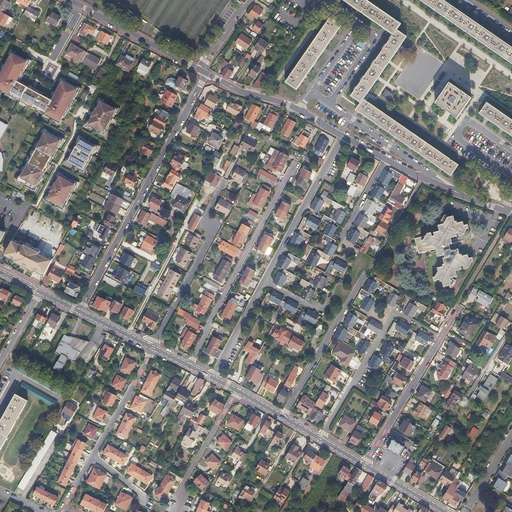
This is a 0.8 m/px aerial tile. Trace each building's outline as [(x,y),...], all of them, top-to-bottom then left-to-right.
[(10,2),(6,0),(0,0),(0,10),(2,12),(4,13),(10,2)] [(364,99),(365,99),(368,94),(379,79),(391,62),(408,38),(398,31),(402,25),(399,23),(365,0),(343,0),(354,8),(369,18),(385,29),(393,35),(351,97),(360,103),(364,99)] [(511,47),(444,0),(421,0),(511,63),(511,47)] [(320,5),(316,3),(310,12),(314,14),(320,5)] [(264,10),(256,5),(254,9),(251,13),(259,18),(264,10)] [(39,13),(28,7),(24,14),(35,20),(39,13)] [(4,13),(2,12),(0,15),(0,23),(4,26),(6,22),(8,19),(9,16),(4,13)] [(62,18),(51,12),(47,21),(57,26),(62,18)] [(341,26),(330,18),(286,82),(297,90),(303,81),(314,65),(325,50),(335,34),(341,26)] [(264,24),(259,20),(253,30),(255,32),(258,33),(262,27),(264,24)] [(84,23),(79,32),(85,35),(87,32),(96,37),(99,31),(84,23)] [(101,32),(99,31),(96,37),(95,38),(107,45),(112,37),(102,31),(101,32)] [(253,41),(242,34),(236,42),(247,50),(253,41)] [(269,45),(261,39),(255,49),(256,49),(255,50),(259,53),(259,52),(263,54),(265,51),(269,45)] [(69,48),(66,54),(72,58),(79,61),(82,63),(82,62),(87,53),(73,45),(70,49),(69,48)] [(20,78),(30,61),(12,51),(0,73),(0,90),(34,109),(35,108),(43,113),(43,114),(60,123),(64,116),(65,116),(80,89),(62,79),(53,96),(54,97),(53,100),(42,95),(43,93),(29,85),(28,87),(17,81),(19,78),(20,78)] [(95,69),(100,60),(87,53),(82,62),(95,69)] [(127,57),(122,55),(117,64),(130,71),(134,61),(133,61),(134,58),(128,55),(127,57)] [(255,65),(257,66),(250,75),(254,78),(262,68),(259,66),(265,58),(262,56),(255,65)] [(153,63),(144,58),(139,67),(140,67),(138,71),(146,75),(148,71),(148,72),(153,63)] [(226,67),(225,69),(221,75),(228,79),(234,70),(231,68),(230,70),(226,67)] [(108,72),(101,68),(97,75),(102,77),(101,79),(103,80),(108,72)] [(268,77),(263,73),(253,87),(260,89),(268,77)] [(187,80),(179,77),(175,85),(176,85),(174,89),(180,92),(181,88),(182,89),(187,80)] [(85,80),(84,82),(96,89),(98,87),(85,80)] [(471,98),(449,83),(435,103),(448,112),(457,118),(471,98)] [(394,94),(388,90),(384,96),(390,100),(394,94)] [(177,96),(167,91),(160,102),(171,108),(177,96)] [(219,99),(210,94),(204,104),(213,109),(216,110),(219,112),(221,109),(215,106),(219,99)] [(458,165),(366,101),(365,99),(364,99),(360,103),(356,110),(359,112),(365,116),(380,127),(395,137),(411,148),(426,159),(442,170),(451,176),(455,170),(458,165)] [(100,100),(86,125),(104,135),(118,110),(100,100)] [(234,104),(229,102),(225,110),(236,116),(241,106),(237,104),(236,104),(236,105),(234,104)] [(511,120),(487,103),(479,114),(487,119),(502,129),(511,136),(511,120)] [(210,109),(201,104),(195,116),(201,120),(203,116),(208,119),(210,115),(207,114),(210,109)] [(260,108),(252,104),(245,118),(253,122),(254,121),(260,108)] [(153,113),(156,115),(166,121),(170,113),(160,108),(159,110),(156,108),(153,113)] [(277,117),(269,113),(264,124),(271,128),(277,117)] [(154,120),(163,125),(165,126),(165,125),(167,121),(166,121),(156,115),(154,120)] [(296,123),(288,119),(280,133),(288,137),(296,123)] [(152,125),(151,125),(149,129),(158,134),(163,125),(154,120),(152,125)] [(264,124),(259,122),(255,129),(259,132),(264,124)] [(191,123),(187,131),(195,136),(200,127),(191,123)] [(45,130),(17,181),(35,191),(63,140),(45,130)] [(301,134),(300,134),(295,143),(304,148),(309,138),(308,138),(310,134),(303,131),(301,134)] [(224,138),(214,133),(209,141),(219,147),(224,138)] [(79,137),(66,162),(84,172),(97,147),(79,137)] [(256,145),(243,138),(239,147),(238,148),(242,149),(242,148),(252,153),(256,145)] [(329,142),(321,138),(314,149),(323,153),(329,142)] [(144,144),(145,144),(142,148),(143,149),(142,152),(149,156),(151,153),(154,148),(153,148),(155,144),(146,139),(144,144)] [(239,147),(235,144),(230,153),(234,155),(238,148),(239,147)] [(280,153),(276,150),(267,167),(275,172),(277,169),(280,171),(283,167),(286,160),(288,157),(280,153)] [(177,156),(176,155),(171,163),(173,164),(171,167),(178,171),(180,168),(184,160),(186,156),(179,153),(177,156)] [(360,162),(352,158),(348,166),(356,170),(360,162)] [(109,167),(106,165),(103,172),(114,177),(118,168),(111,164),(109,167)] [(390,172),(387,170),(380,181),(384,183),(389,186),(394,177),(400,180),(403,174),(392,168),(390,172)] [(236,169),(231,178),(237,182),(244,186),(249,176),(236,169)] [(312,173),(304,169),(303,173),(299,180),(297,184),(304,188),(312,173)] [(131,170),(128,175),(125,181),(134,186),(137,180),(137,179),(131,176),(133,172),(131,170)] [(171,175),(173,176),(166,188),(171,190),(174,183),(176,184),(177,182),(181,174),(174,170),(171,175)] [(220,178),(209,172),(205,180),(211,183),(210,186),(214,188),(216,185),(220,178)] [(267,173),(266,176),(275,182),(277,178),(267,173)] [(356,176),(351,173),(347,180),(352,183),(356,176)] [(367,177),(360,173),(355,181),(363,185),(367,177)] [(59,174),(45,200),(63,210),(77,184),(59,174)] [(261,174),(259,178),(273,186),(275,182),(266,176),(261,174)] [(398,183),(395,190),(392,194),(390,198),(404,205),(406,201),(399,197),(405,187),(404,187),(409,177),(404,175),(399,184),(398,183)] [(382,187),(379,184),(372,196),(375,198),(381,201),(386,191),(392,194),(395,190),(389,186),(384,183),(382,187)] [(271,188),(264,184),(262,188),(257,196),(254,193),(248,203),(255,207),(256,204),(261,207),(263,203),(268,196),(270,192),(269,192),(271,188)] [(356,189),(351,186),(347,193),(352,195),(356,189)] [(328,194),(323,191),(319,198),(316,196),(311,205),(310,208),(318,212),(324,202),(330,206),(333,201),(326,197),(328,194)] [(18,192),(16,196),(25,201),(27,197),(18,192)] [(181,195),(177,193),(171,205),(184,213),(191,201),(180,196),(181,195)] [(108,201),(120,207),(124,200),(112,194),(108,201)] [(150,207),(157,210),(162,201),(154,196),(148,206),(150,207)] [(373,201),(370,200),(364,210),(367,212),(372,215),(377,206),(384,209),(387,204),(381,201),(375,198),(373,201)] [(390,198),(389,199),(403,207),(404,205),(390,198)] [(219,199),(215,207),(214,209),(221,212),(228,215),(232,206),(219,199)] [(104,208),(117,215),(120,207),(108,201),(104,208)] [(277,213),(275,216),(283,220),(291,205),(283,201),(281,205),(277,213)] [(330,206),(337,209),(331,220),(336,222),(340,224),(346,213),(343,211),(345,207),(340,205),(333,201),(330,206)] [(157,210),(150,207),(149,210),(152,212),(159,216),(161,212),(157,210)] [(386,207),(382,213),(389,218),(391,215),(392,213),(391,212),(392,210),(386,207)] [(250,210),(248,213),(256,218),(258,215),(250,210)] [(151,215),(143,211),(138,220),(146,224),(149,217),(156,221),(156,222),(164,226),(167,220),(159,216),(152,212),(151,215)] [(365,216),(362,214),(356,225),(359,226),(364,229),(369,220),(375,223),(378,218),(372,215),(367,212),(365,216)] [(201,216),(196,213),(190,224),(188,228),(194,231),(201,216)] [(248,213),(246,217),(254,222),(256,218),(248,213)] [(106,222),(103,220),(101,225),(104,226),(110,229),(112,227),(113,227),(116,222),(113,221),(115,218),(109,215),(106,222)] [(307,219),(304,218),(298,229),(300,230),(303,232),(307,225),(316,230),(321,222),(310,216),(308,220),(307,219)] [(321,221),(328,224),(323,234),(324,235),(331,238),(337,227),(334,226),(336,222),(331,220),(325,216),(324,216),(321,221)] [(419,254),(436,250),(436,252),(437,254),(436,254),(437,257),(444,256),(445,258),(443,259),(444,263),(442,264),(443,265),(437,266),(438,270),(434,275),(433,275),(434,279),(439,278),(440,280),(442,279),(444,285),(450,284),(453,280),(450,278),(451,277),(458,275),(456,270),(462,269),(461,265),(463,265),(464,269),(469,268),(472,262),(475,261),(474,257),(470,258),(469,254),(463,256),(462,254),(460,254),(459,249),(453,250),(451,249),(450,244),(452,243),(452,241),(451,239),(457,238),(457,235),(459,235),(459,238),(463,237),(466,231),(468,231),(467,227),(463,228),(462,223),(456,224),(455,223),(454,223),(453,217),(449,218),(445,224),(438,226),(440,231),(434,233),(434,235),(432,235),(431,233),(427,234),(425,237),(415,239),(419,254)] [(389,225),(381,221),(376,230),(379,233),(380,231),(384,234),(387,229),(389,225)] [(250,228),(243,224),(232,243),(240,247),(242,243),(244,240),(248,232),(250,228)] [(110,229),(104,226),(99,237),(104,240),(110,229)] [(357,230),(353,228),(347,239),(356,244),(361,234),(367,237),(369,234),(370,233),(364,229),(359,226),(357,230)] [(89,227),(87,231),(85,234),(92,237),(93,235),(94,233),(90,231),(92,228),(89,227)] [(298,235),(295,233),(289,243),(297,248),(303,239),(310,242),(312,237),(303,232),(300,230),(298,234),(298,235)] [(194,248),(198,241),(201,235),(194,231),(192,235),(189,234),(184,243),(194,248)] [(273,238),(265,234),(263,238),(260,246),(258,250),(265,254),(273,238)] [(322,240),(328,243),(323,253),(330,256),(332,257),(338,246),(334,244),(336,241),(335,240),(331,238),(324,235),(322,240)] [(144,243),(143,243),(140,249),(152,256),(155,250),(153,248),(157,241),(147,236),(146,239),(143,237),(140,237),(140,239),(140,241),(144,243)] [(373,238),(370,236),(364,247),(362,247),(360,250),(362,251),(362,252),(365,254),(369,248),(368,247),(371,243),(373,238)] [(42,272),(44,273),(51,260),(44,256),(39,254),(40,253),(22,244),(21,246),(11,240),(5,254),(14,259),(12,262),(32,271),(33,269),(37,271),(40,272),(40,271),(42,272)] [(85,253),(96,258),(98,254),(101,247),(88,241),(83,252),(85,253)] [(65,244),(62,242),(56,253),(59,255),(65,244)] [(222,245),(220,249),(235,257),(237,254),(227,248),(222,245)] [(229,245),(227,248),(237,254),(238,250),(229,245)] [(192,253),(182,248),(175,260),(185,265),(188,259),(192,253)] [(316,254),(313,252),(307,263),(314,267),(315,268),(321,257),(327,261),(330,256),(323,253),(318,250),(316,254)] [(85,253),(79,265),(90,270),(92,267),(93,267),(95,263),(94,263),(96,258),(85,253)] [(122,259),(121,258),(119,261),(130,268),(135,258),(125,253),(122,259)] [(286,257),(283,256),(277,266),(281,268),(284,270),(285,271),(290,261),(297,265),(300,260),(288,253),(286,257)] [(231,264),(224,260),(213,279),(220,283),(224,277),(229,268),(231,264)] [(335,263),(331,261),(324,273),(325,273),(330,276),(334,268),(343,273),(347,265),(336,260),(335,263)] [(72,272),(74,273),(75,271),(76,269),(69,265),(67,269),(72,272)] [(255,271),(248,267),(246,271),(242,279),(240,283),(248,287),(255,271)] [(311,272),(317,276),(314,282),(309,280),(308,283),(313,286),(321,290),(323,286),(327,279),(323,277),(325,273),(324,273),(315,268),(314,267),(311,272)] [(64,274),(53,268),(47,279),(49,280),(51,281),(52,279),(59,283),(64,275),(64,274)] [(113,273),(111,276),(124,284),(130,273),(120,268),(116,274),(113,273)] [(180,274),(179,273),(171,269),(164,282),(173,287),(177,280),(180,274)] [(282,273),(279,272),(273,283),(281,287),(286,278),(293,281),(296,276),(285,271),(284,270),(282,273)] [(203,281),(206,283),(218,289),(219,286),(204,278),(203,281)] [(374,281),(371,280),(368,285),(365,290),(372,295),(378,286),(384,290),(387,284),(376,278),(374,281)] [(81,286),(70,280),(65,290),(76,296),(81,286)] [(299,285),(305,288),(300,298),(309,302),(311,299),(315,292),(311,290),(313,286),(308,283),(302,280),(299,285)] [(157,294),(167,299),(170,293),(173,287),(164,282),(157,294)] [(206,283),(204,286),(216,293),(218,289),(206,283)] [(141,286),(137,284),(133,291),(144,297),(148,290),(143,287),(143,288),(140,287),(141,286)] [(384,290),(391,294),(386,302),(393,307),(395,304),(399,297),(396,295),(399,291),(387,284),(384,290)] [(480,290),(474,287),(471,292),(473,294),(476,296),(477,294),(479,295),(478,297),(477,301),(487,307),(490,302),(493,298),(480,290)] [(7,290),(2,288),(0,291),(0,296),(3,298),(4,297),(8,299),(12,293),(7,290)] [(359,294),(366,298),(360,307),(361,308),(368,312),(374,301),(371,299),(373,295),(372,295),(365,290),(362,288),(359,294)] [(214,296),(207,292),(196,311),(204,315),(206,311),(211,301),(214,296)] [(271,295),(268,293),(262,304),(267,307),(270,301),(280,306),(282,301),(284,298),(273,292),(271,295)] [(19,297),(16,294),(11,302),(17,305),(17,304),(20,305),(23,299),(19,297)] [(105,301),(98,297),(93,306),(98,308),(104,311),(109,303),(105,301)] [(239,301),(232,297),(229,303),(224,312),(222,316),(221,319),(225,321),(226,318),(230,320),(239,301)] [(115,301),(110,310),(112,311),(114,312),(115,311),(118,313),(122,305),(120,303),(121,301),(116,299),(115,301)] [(286,303),(282,301),(280,306),(276,312),(281,315),(285,308),(294,313),(299,305),(288,300),(286,303)] [(414,305),(410,303),(406,310),(404,313),(412,318),(418,309),(424,313),(427,308),(416,301),(414,305)] [(435,306),(432,311),(436,313),(434,317),(441,321),(442,319),(443,317),(441,316),(446,307),(439,303),(436,307),(435,306)] [(134,312),(125,307),(121,316),(124,318),(128,320),(131,314),(132,315),(134,312)] [(306,314),(302,311),(296,323),(302,326),(306,319),(315,324),(319,316),(308,310),(306,314)] [(146,312),(142,320),(149,324),(148,326),(153,329),(159,319),(146,312)] [(352,315),(350,313),(344,324),(346,325),(352,329),(357,319),(364,323),(365,321),(367,318),(356,312),(353,316),(352,315)] [(57,315),(53,313),(48,322),(50,324),(49,325),(54,328),(60,317),(57,315)] [(38,314),(36,318),(44,323),(47,319),(42,316),(38,314)] [(186,319),(188,320),(198,325),(200,322),(190,317),(188,316),(186,319)] [(478,325),(467,318),(461,328),(459,331),(470,338),(478,325)] [(188,320),(186,323),(196,328),(198,325),(188,320)] [(365,321),(364,323),(358,332),(363,335),(367,329),(376,334),(381,326),(371,320),(369,323),(365,321)] [(323,326),(319,323),(313,334),(317,336),(323,326)] [(401,326),(398,324),(391,335),(396,338),(400,331),(409,337),(411,334),(412,335),(414,332),(413,331),(414,329),(403,323),(401,326)] [(341,328),(340,326),(334,337),(342,342),(347,333),(354,337),(357,332),(352,329),(346,325),(343,329),(341,328)] [(229,330),(220,326),(218,329),(227,334),(229,330)] [(189,329),(186,327),(181,337),(184,338),(180,346),(188,350),(190,346),(194,339),(196,335),(191,332),(191,330),(189,329)] [(275,329),(271,336),(275,339),(280,342),(282,339),(285,341),(290,333),(284,330),(282,333),(279,332),(275,329)] [(354,337),(360,341),(355,350),(363,355),(364,355),(370,344),(366,342),(368,338),(363,335),(358,332),(357,332),(354,337)] [(412,335),(416,337),(410,346),(415,349),(419,342),(425,345),(430,337),(423,333),(421,336),(414,332),(412,335)] [(496,339),(484,332),(476,345),(481,348),(483,345),(489,349),(496,339)] [(290,333),(285,341),(284,343),(299,351),(304,342),(299,340),(296,338),(296,337),(290,333)] [(69,336),(65,334),(55,352),(61,355),(55,368),(61,371),(67,358),(73,361),(79,349),(82,351),(89,341),(71,336),(70,336),(69,336)] [(222,341),(214,337),(212,341),(208,348),(206,352),(214,356),(213,357),(218,359),(222,351),(218,348),(222,341)] [(390,344),(387,342),(381,353),(389,357),(394,349),(401,353),(404,347),(392,340),(390,344)] [(249,341),(244,349),(250,353),(246,361),(253,365),(260,350),(252,345),(253,343),(249,341)] [(339,343),(333,353),(342,358),(340,362),(347,366),(356,352),(339,343)] [(110,346),(106,344),(100,352),(108,357),(114,349),(110,346)] [(459,350),(451,345),(446,353),(454,359),(459,350)] [(498,356),(499,358),(496,361),(501,364),(503,362),(507,365),(511,356),(511,348),(507,345),(502,352),(500,353),(499,354),(498,356)] [(378,356),(374,354),(368,364),(376,369),(381,361),(388,365),(392,359),(389,357),(381,353),(380,352),(378,356)] [(410,356),(407,353),(400,364),(410,369),(414,362),(409,359),(410,356)] [(400,354),(396,362),(392,368),(394,370),(403,355),(400,354)] [(135,363),(126,358),(120,369),(130,374),(135,363)] [(440,380),(445,379),(446,380),(453,368),(455,364),(446,358),(444,362),(443,362),(441,366),(439,365),(437,369),(439,370),(436,374),(438,381),(440,380)] [(64,390),(17,363),(14,368),(15,369),(61,395),(64,390)] [(475,368),(469,364),(461,377),(466,380),(467,379),(470,381),(474,376),(477,371),(474,369),(475,368)] [(262,370),(252,365),(245,377),(258,384),(264,374),(260,373),(262,370)] [(294,368),(284,385),(289,388),(294,381),(297,375),(296,374),(298,370),(297,370),(299,367),(295,365),(294,368)] [(329,370),(325,377),(334,383),(338,375),(339,375),(341,371),(332,366),(329,370)] [(396,373),(398,375),(393,381),(400,385),(406,377),(394,370),(392,368),(387,376),(385,380),(388,381),(393,372),(396,373)] [(161,374),(151,369),(149,375),(144,385),(141,391),(151,395),(161,374)] [(126,379),(117,375),(112,386),(121,390),(126,379)] [(265,388),(271,377),(267,375),(261,386),(265,388)] [(478,387),(477,389),(479,390),(475,396),(483,401),(493,386),(497,380),(490,375),(481,387),(479,386),(478,387)] [(510,384),(511,379),(505,375),(503,379),(510,384)] [(182,380),(175,376),(169,386),(172,387),(176,390),(181,382),(180,382),(181,381),(182,380)] [(279,382),(271,377),(265,388),(274,392),(279,382)] [(204,380),(200,378),(194,388),(198,390),(199,391),(204,380)] [(58,402),(22,382),(19,388),(35,397),(54,407),(58,402)] [(441,392),(446,395),(451,387),(447,385),(444,388),(441,392)] [(431,392),(423,387),(417,397),(425,402),(431,392)] [(191,393),(181,388),(177,395),(176,397),(185,403),(187,400),(190,396),(191,393)] [(290,392),(283,388),(277,398),(284,402),(290,392)] [(117,395),(108,391),(103,402),(112,406),(117,395)] [(169,392),(166,391),(163,396),(173,402),(176,397),(177,395),(169,391),(169,392)] [(323,391),(316,403),(315,404),(317,405),(322,408),(330,395),(327,393),(323,391)] [(453,391),(449,397),(450,398),(447,404),(452,408),(456,402),(457,402),(459,399),(461,396),(453,391)] [(0,450),(29,400),(16,393),(10,404),(3,417),(0,421),(0,450)] [(147,400),(137,395),(130,408),(141,413),(147,400)] [(301,410),(304,411),(304,412),(309,415),(315,404),(316,403),(308,398),(308,396),(306,395),(303,396),(297,407),(302,409),(301,410)] [(391,400),(383,395),(379,402),(380,403),(379,404),(373,400),(372,401),(371,403),(377,407),(384,411),(385,409),(386,409),(391,400)] [(225,403),(216,398),(210,409),(218,414),(225,403)] [(187,400),(185,403),(178,417),(184,420),(187,415),(192,417),(193,416),(196,409),(192,406),(193,404),(187,400)] [(74,406),(68,402),(62,411),(71,417),(77,407),(74,406)] [(416,410),(415,409),(413,413),(423,419),(430,407),(421,402),(416,410)] [(377,407),(371,403),(368,408),(369,408),(374,411),(377,407)] [(108,411),(98,406),(93,418),(103,423),(108,411)] [(315,407),(309,416),(318,422),(323,412),(320,410),(315,407)] [(369,408),(365,414),(369,417),(370,416),(372,417),(368,424),(372,426),(374,424),(376,425),(382,416),(374,411),(369,408)] [(136,417),(126,412),(124,418),(119,428),(117,434),(126,438),(136,417)] [(204,415),(201,413),(198,420),(193,417),(190,420),(195,422),(201,426),(206,416),(204,415)] [(244,420),(232,414),(227,423),(239,429),(244,420)] [(262,419),(253,414),(248,422),(254,426),(257,427),(262,419)] [(273,418),(269,416),(260,430),(269,436),(272,431),(268,428),(272,422),(271,421),(273,418)] [(356,422),(344,416),(339,425),(344,429),(350,432),(351,431),(353,433),(358,424),(356,423),(356,422)] [(415,428),(404,421),(399,430),(410,437),(415,428)] [(191,429),(189,428),(181,443),(185,445),(186,444),(190,446),(194,439),(196,440),(199,434),(201,435),(205,428),(201,426),(195,422),(191,429)] [(254,426),(248,422),(244,428),(251,431),(254,426)] [(452,425),(447,433),(451,435),(454,430),(453,429),(457,424),(454,422),(452,425)] [(99,428),(89,423),(83,434),(93,439),(99,428)] [(447,426),(446,425),(442,431),(439,437),(443,440),(447,433),(452,425),(449,423),(447,426)] [(365,429),(358,424),(353,433),(349,440),(356,445),(365,429)] [(472,437),(477,431),(473,428),(467,436),(469,438),(470,436),(472,437)] [(57,434),(51,430),(34,458),(40,462),(57,434)] [(284,433),(279,430),(273,439),(276,441),(278,442),(284,433)] [(223,433),(216,440),(226,450),(233,442),(223,433)] [(391,438),(386,447),(393,451),(400,456),(406,447),(397,441),(391,438)] [(87,442),(78,439),(58,482),(66,486),(68,481),(69,479),(71,475),(74,469),(76,465),(78,461),(82,454),(83,451),(85,447),(87,442)] [(276,441),(273,439),(265,454),(268,455),(276,441)] [(129,456),(108,444),(103,453),(108,456),(118,462),(124,466),(129,456)] [(239,448),(234,444),(229,453),(239,459),(243,452),(239,449),(239,448)] [(302,452),(298,450),(300,447),(294,444),(285,457),(295,463),(302,452)] [(309,450),(304,458),(312,463),(317,455),(309,450)] [(213,453),(205,461),(213,470),(221,462),(213,453)] [(317,455),(312,463),(310,465),(314,468),(319,471),(325,461),(317,455)] [(40,462),(34,458),(17,486),(23,490),(40,462)] [(272,464),(262,458),(256,469),(265,474),(272,464)] [(429,462),(427,465),(423,470),(426,472),(426,473),(436,479),(444,467),(431,458),(429,462)] [(153,475),(132,462),(126,472),(131,475),(141,480),(147,484),(153,475)] [(414,467),(408,463),(403,471),(409,475),(414,467)] [(511,466),(506,463),(501,471),(508,476),(510,477),(511,474),(511,466)] [(343,465),(338,474),(349,480),(352,475),(349,472),(351,469),(343,465)] [(357,467),(352,475),(349,480),(348,481),(353,484),(362,470),(357,467)] [(107,474),(94,468),(87,482),(100,489),(107,474)] [(214,478),(217,480),(216,481),(224,485),(225,484),(227,485),(233,476),(230,474),(230,475),(222,471),(221,471),(219,470),(214,478)] [(448,472),(445,470),(438,481),(449,487),(454,478),(455,476),(448,472)] [(504,482),(508,476),(501,471),(499,470),(495,477),(497,478),(504,482)] [(419,474),(416,472),(411,480),(415,483),(421,473),(420,472),(419,474)] [(176,480),(167,474),(154,496),(163,501),(166,496),(172,486),(176,480)] [(201,474),(194,481),(202,489),(210,482),(201,474)] [(374,477),(369,474),(360,489),(365,492),(374,477)] [(303,478),(300,482),(297,487),(303,491),(308,481),(303,478)] [(450,502),(458,489),(462,483),(454,478),(449,487),(443,497),(450,502)] [(507,484),(504,482),(497,478),(492,486),(501,492),(507,484)] [(387,485),(378,480),(369,494),(376,498),(380,492),(382,493),(387,485)] [(353,484),(348,481),(338,497),(343,501),(353,484)] [(256,490),(246,484),(240,494),(250,500),(256,490)] [(44,489),(37,486),(33,494),(36,496),(40,498),(44,500),(48,502),(51,503),(54,505),(59,496),(53,494),(44,489)] [(290,491),(281,486),(274,496),(273,498),(278,500),(279,499),(284,502),(290,491)] [(463,501),(467,495),(458,489),(450,502),(455,505),(459,499),(463,501)] [(133,497),(122,491),(115,504),(127,510),(133,497)] [(86,493),(80,504),(86,507),(91,509),(97,511),(96,511),(103,511),(108,504),(86,493)] [(206,511),(211,502),(202,499),(201,503),(198,511),(196,511),(206,511)] [(359,500),(357,504),(352,506),(359,510),(363,503),(359,500)] [(364,502),(363,503),(359,510),(361,511),(372,511),(374,510),(367,506),(368,504),(364,502)] [(396,506),(393,504),(388,511),(403,511),(406,506),(399,502),(396,506)]
